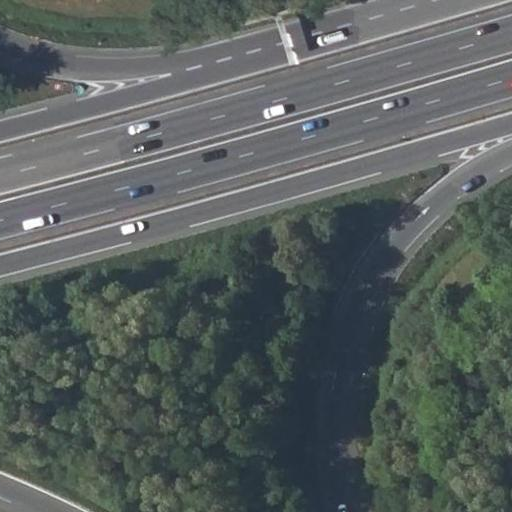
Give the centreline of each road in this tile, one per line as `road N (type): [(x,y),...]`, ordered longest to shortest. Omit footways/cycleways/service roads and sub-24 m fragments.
road 1 (motorway): [(511,33),(0,176)]
road 2 (motorway): [(0,220),(511,78)]
road 3 (motorway): [(0,264),(511,124)]
road 4 (motorway): [(343,511),(331,425),(350,316),(409,223),(511,148)]
road 5 (motorway): [(467,0),(208,75)]
road 6 (motorway): [(208,75),(0,131)]
road 7 (motorway): [(208,75),(164,64),(66,66),(0,46)]
